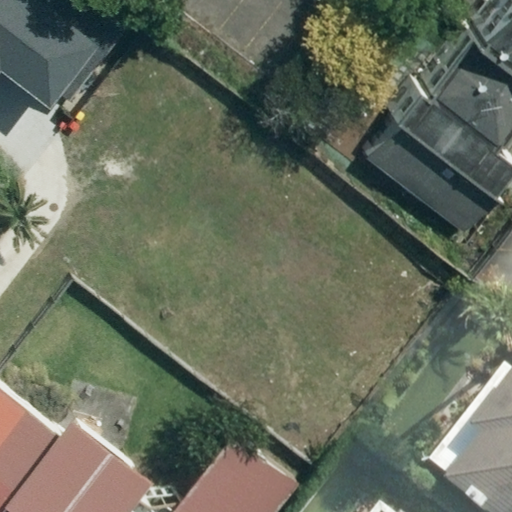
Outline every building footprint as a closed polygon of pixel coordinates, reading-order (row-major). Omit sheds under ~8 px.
[(0,0),(0,50),(21,66),(67,6),(59,0),(0,0)] [(511,0),(372,0),(331,51),(422,125),(511,14),(511,0)] [(256,183),(204,259),(288,315),(251,369),(338,428),(426,298),(256,183)] [(511,511),(511,371),(508,369),(470,418),(506,446),(467,497),(486,511),(511,511)] [(40,420),(28,433),(0,407),(0,511),(115,511),(100,498),(112,485),(40,420)] [(268,511),(288,482),(201,425),(144,511),(268,511)]
